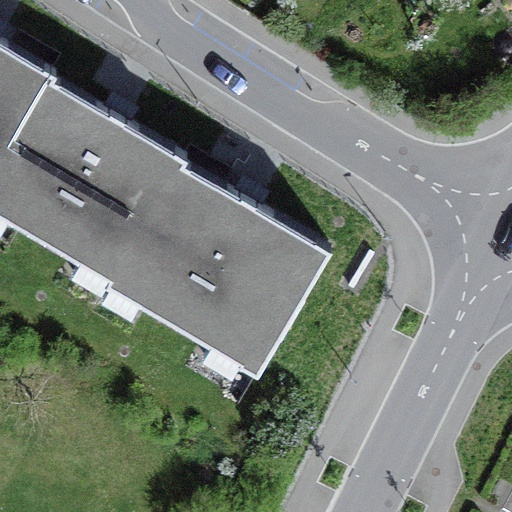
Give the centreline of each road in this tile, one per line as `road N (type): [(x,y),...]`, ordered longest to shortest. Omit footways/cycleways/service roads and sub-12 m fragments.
road 1 (residential): [(501,233),(139,0)]
road 2 (residential): [(501,233),(360,511)]
